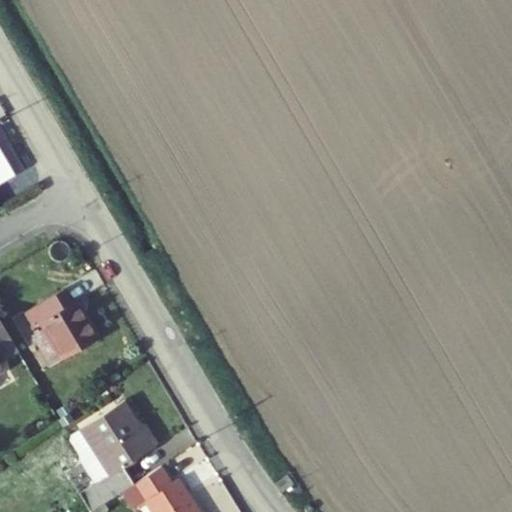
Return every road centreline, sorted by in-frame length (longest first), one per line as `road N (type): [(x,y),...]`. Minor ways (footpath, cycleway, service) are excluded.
road 1 (residential): [(274,511),(78,187)]
road 2 (residential): [(78,187),(0,58)]
